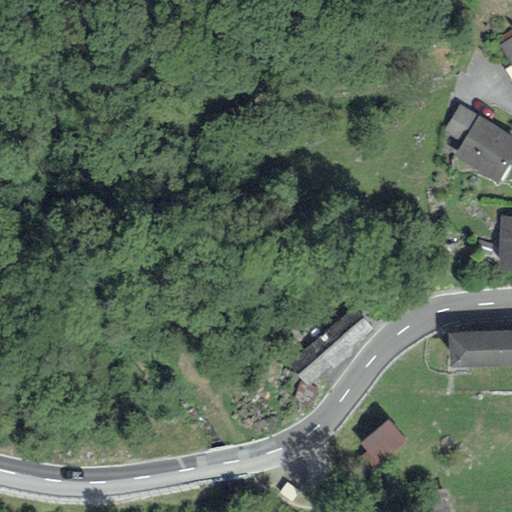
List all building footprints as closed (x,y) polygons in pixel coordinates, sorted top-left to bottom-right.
[(511,35),(499,43),(511,63),(511,35)] [(460,101),(440,128),(455,139),(475,113),(460,101)] [(511,136),(480,116),(454,151),(494,179),(511,153),(511,136)] [(511,216),(502,216),(499,268),(511,268),(511,216)] [(350,308),(291,369),(310,387),(369,326),(350,308)] [(511,327),(445,330),(446,361),(511,358),(511,327)] [(390,419),(359,442),(375,463),(406,439),(390,419)]
